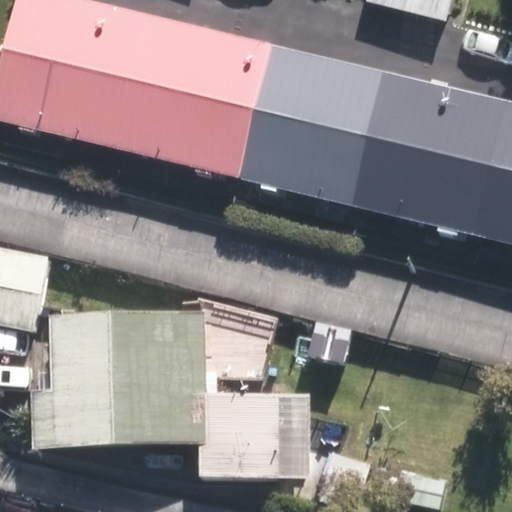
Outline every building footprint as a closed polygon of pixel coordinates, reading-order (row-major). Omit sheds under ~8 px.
[(263,57),(43,0),(13,0),(0,52),(0,128),(229,188),(263,57)] [(450,0),(367,0),(365,11),(444,30),(450,0)] [(511,120),(263,57),(229,187),(511,258),(511,120)] [(46,265),(0,254),(0,337),(30,343),(46,265)] [(28,464),(192,457),(193,486),(308,484),(307,402),(201,404),(198,322),(42,328),(45,400),(25,401),(28,464)] [(358,511),(369,468),(325,458),(314,509),(328,511),(358,511)]
